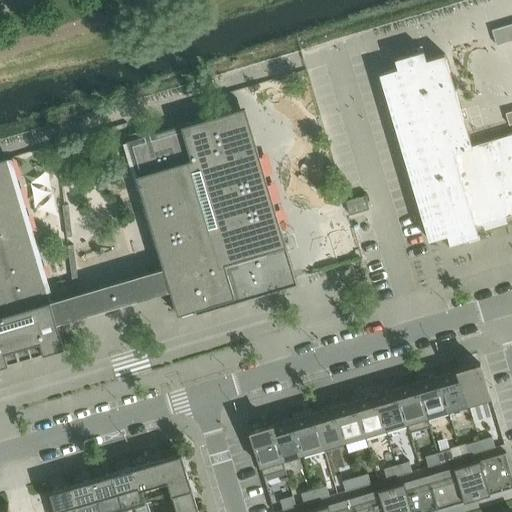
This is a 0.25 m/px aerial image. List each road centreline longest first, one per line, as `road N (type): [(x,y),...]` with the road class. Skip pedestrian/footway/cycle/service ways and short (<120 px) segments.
road 1 (residential): [(203,394),(497,306)]
road 2 (residential): [(0,455),(203,394)]
road 3 (residential): [(238,511),(203,394)]
